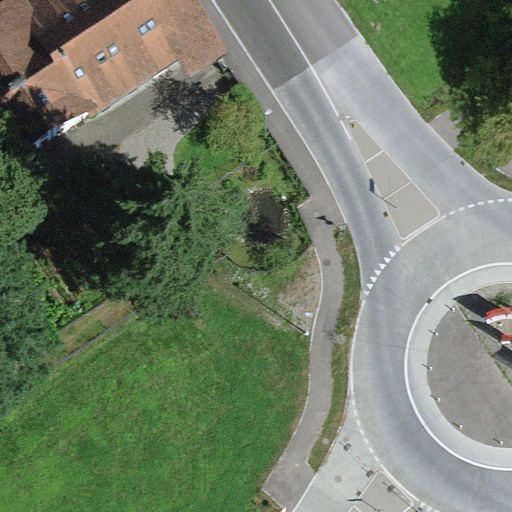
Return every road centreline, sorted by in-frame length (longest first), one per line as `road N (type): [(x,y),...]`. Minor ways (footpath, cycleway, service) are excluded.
road 1 (primary): [(307,48),(369,230),(387,313)]
road 2 (primary): [(511,230),(472,203),(307,48)]
road 3 (primary): [(511,231),(451,244),(424,262),(387,313)]
road 4 (primary): [(387,313),(378,374),(398,433),(418,457)]
